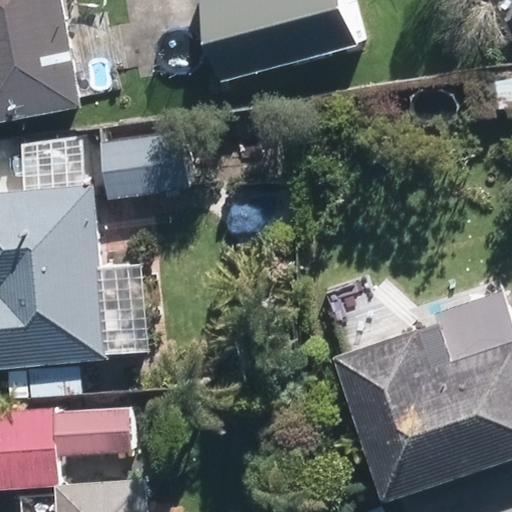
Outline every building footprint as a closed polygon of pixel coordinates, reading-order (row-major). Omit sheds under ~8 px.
[(0,0),(0,107),(86,93),(69,0),(0,0)] [(359,0),(217,0),(234,70),(368,37),(359,0)] [(511,81),(491,84),(493,108),(511,105),(511,81)] [(193,136),(120,146),(126,192),(199,182),(193,136)] [(103,194),(0,203),(0,291),(13,290),(19,359),(118,349),(103,194)] [(433,333),(363,355),(406,490),(511,455),(511,352),(446,374),(433,333)] [(61,410),(0,412),(0,481),(64,479),(61,410)] [(139,410),(79,411),(79,447),(139,446),(139,410)] [(156,511),(156,488),(82,491),(82,511),(156,511)]
